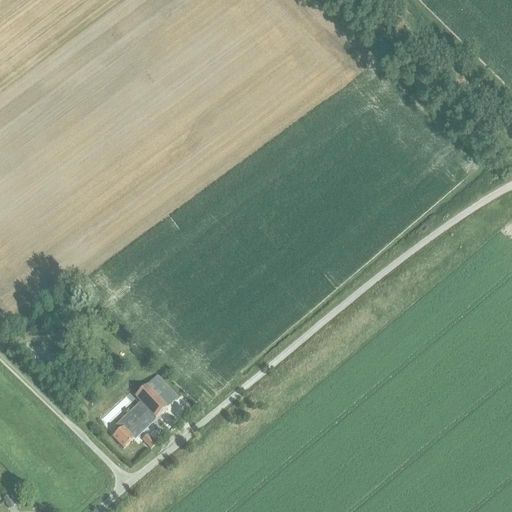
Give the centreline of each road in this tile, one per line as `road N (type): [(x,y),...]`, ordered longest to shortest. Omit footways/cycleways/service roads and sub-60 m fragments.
road 1 (unclassified): [(100,511),(397,265),(511,185)]
road 2 (track): [(129,488),(0,358)]
